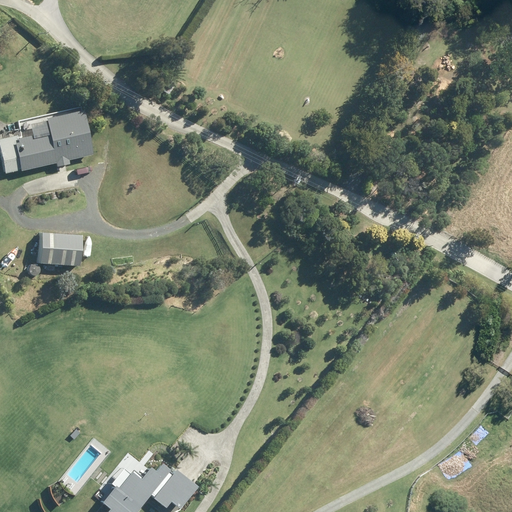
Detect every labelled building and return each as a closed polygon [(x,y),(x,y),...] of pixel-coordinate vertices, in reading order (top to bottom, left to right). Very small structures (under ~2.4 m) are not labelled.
[(170,79),(162,92),(169,96),(177,84),(170,79)] [(483,91),(466,81),(453,105),(462,110),(468,99),(476,103),(483,91)] [(17,136),(0,139),(0,152),(5,174),(21,170),(22,172),(61,163),(64,174),(78,171),(73,149),(67,150),(63,130),(18,140),(17,136)] [(33,234),(32,263),(75,265),(76,235),(33,234)] [(102,508),(98,511),(131,511),(164,471),(155,464),(149,472),(144,468),(133,481),(124,473),(111,488),(109,486),(96,503),(102,508)] [(171,471),(149,499),(159,507),(165,501),(175,508),(192,487),(171,471)]
